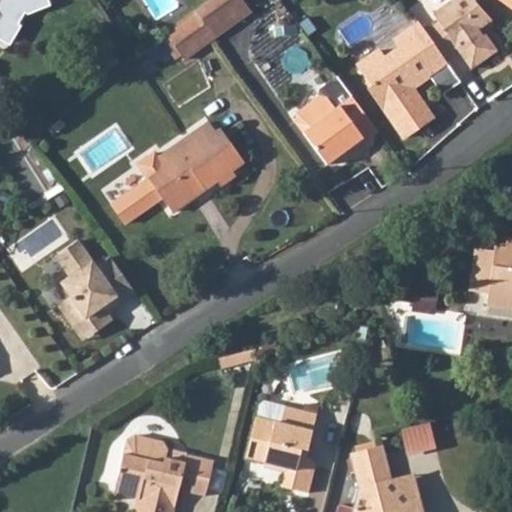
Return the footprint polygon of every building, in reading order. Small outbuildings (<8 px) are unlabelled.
[(0,0),(0,39),(9,44),(17,27),(14,25),(25,12),(28,15),(47,7),(44,0),(0,0)] [(252,17),(252,12),(242,0),(226,0),(202,19),(216,41),(252,17)] [(490,18),(474,2),(472,0),(450,0),(431,15),(437,23),(424,33),(444,59),(457,48),(473,68),(497,48),(486,33),(482,34),(478,36),(474,31),(477,28),(490,18)] [(475,0),(498,0),(511,9),(511,0),(472,0),(474,2),(475,0)] [(216,41),(202,19),(170,43),(186,64),(216,41)] [(424,33),(420,27),(418,25),(394,43),(400,51),(385,62),(379,54),(358,70),(370,85),(374,90),(371,93),(408,141),(436,119),(414,91),(431,78),(444,96),(462,83),(444,59),(424,33)] [(340,83),(337,78),(319,91),(318,98),(295,114),(294,124),(326,169),(358,146),(363,145),(378,134),(351,99),(340,83)] [(217,186),(220,190),(237,179),(234,175),(246,168),(226,138),(222,141),(212,127),(192,141),(159,163),(164,172),(149,183),(172,217),(217,186)] [(482,298),(511,301),(511,231),(501,231),(500,241),(487,240),(487,248),(467,246),(464,283),(483,285),(482,298)] [(73,296),(59,305),(85,342),(117,320),(110,310),(138,290),(113,254),(99,264),(81,238),(58,254),(72,274),(62,281),(73,296)] [(140,298),(114,303),(116,316),(142,312),(140,298)] [(261,471),(284,477),(285,471),(294,473),(289,492),(306,496),(314,466),(303,463),(315,419),(260,406),(255,409),(243,460),(262,465),(261,471)] [(407,454),(438,450),(434,422),(404,426),(407,454)] [(130,511),(169,511),(174,493),(201,498),(210,463),(183,458),(181,465),(164,462),(162,461),(163,455),(158,447),(129,440),(122,445),(118,459),(110,495),(133,500),(130,511)] [(421,511),(408,497),(398,498),(393,479),(383,443),(350,453),(358,483),(355,492),(350,511),(421,511)] [(398,498),(408,497),(421,511),(424,511),(415,474),(393,479),(398,498)]
